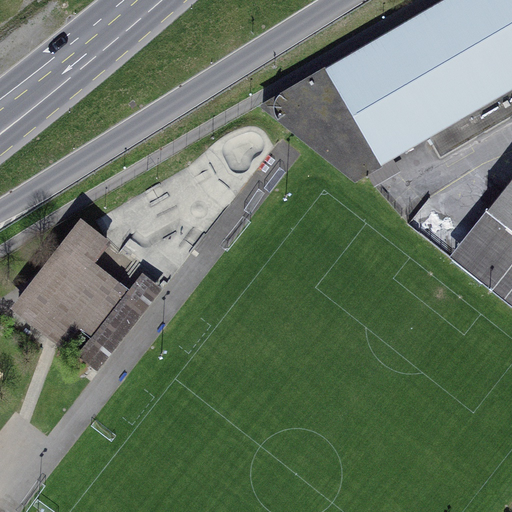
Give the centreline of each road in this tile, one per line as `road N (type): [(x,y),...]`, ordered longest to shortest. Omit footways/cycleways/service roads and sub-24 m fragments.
road 1 (primary): [(0,213),(344,0)]
road 2 (primary): [(148,0),(24,109)]
